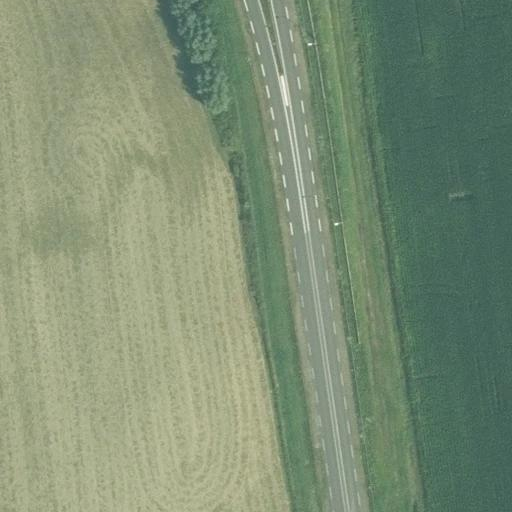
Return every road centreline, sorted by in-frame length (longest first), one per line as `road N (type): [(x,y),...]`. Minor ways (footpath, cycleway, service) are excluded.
road 1 (secondary): [(248,0),(313,269)]
road 2 (secondary): [(313,269),(295,69),(279,0)]
road 3 (secondary): [(347,511),(313,269)]
